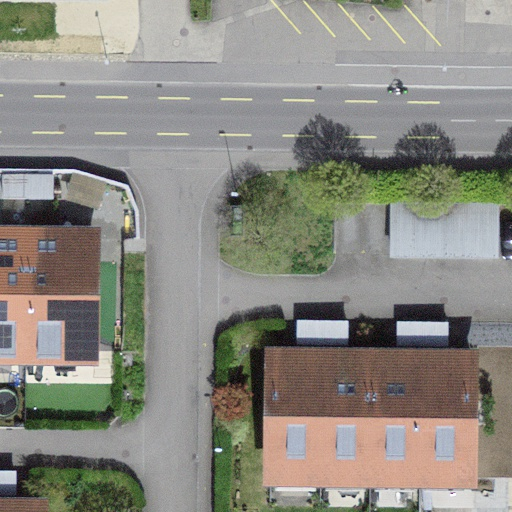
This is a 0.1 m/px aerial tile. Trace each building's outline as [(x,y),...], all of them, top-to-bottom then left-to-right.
[(494,204),(396,204),(396,247),(493,248),(494,204)] [(0,352),(24,352),(25,236),(0,235),(0,352)] [(93,236),(25,236),(24,352),(92,353),(93,236)] [(267,472),(317,473),(320,358),(270,357),(267,472)] [(317,473),(366,475),(370,360),(320,358),(317,473)] [(366,475),(417,476),(421,361),(370,360),(366,475)] [(472,363),(421,361),(417,476),(469,477),(472,363)]
